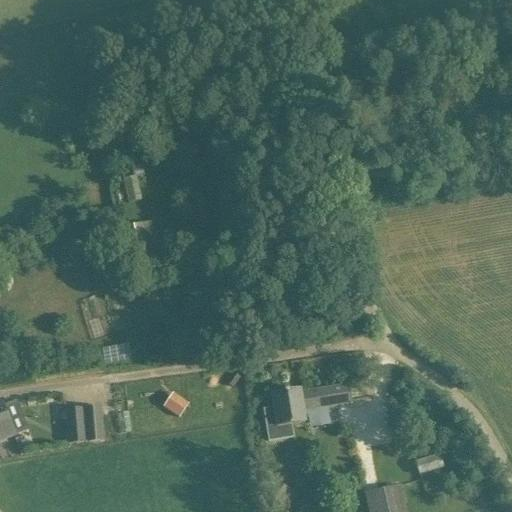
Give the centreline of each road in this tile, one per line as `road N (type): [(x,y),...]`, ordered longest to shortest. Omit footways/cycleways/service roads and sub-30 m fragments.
road 1 (unclassified): [(0,395),(390,343)]
road 2 (unclassified): [(390,343),(359,293),(320,195),(287,0)]
road 3 (unclassified): [(511,475),(462,401),(390,343)]
